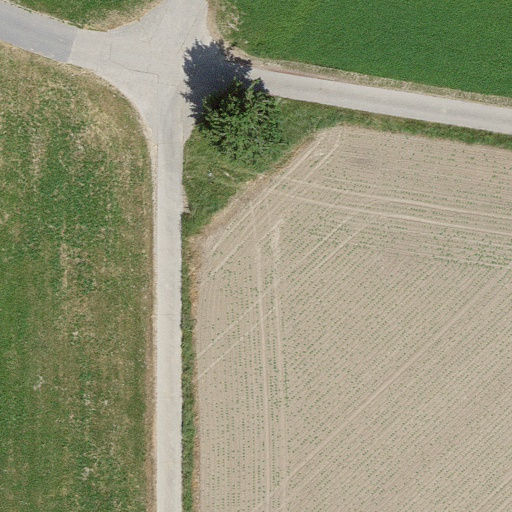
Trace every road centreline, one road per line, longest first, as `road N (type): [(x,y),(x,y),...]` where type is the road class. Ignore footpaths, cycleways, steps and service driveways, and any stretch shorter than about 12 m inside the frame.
road 1 (unclassified): [(172,511),(180,66)]
road 2 (track): [(180,66),(511,117)]
road 3 (residential): [(0,23),(180,66)]
